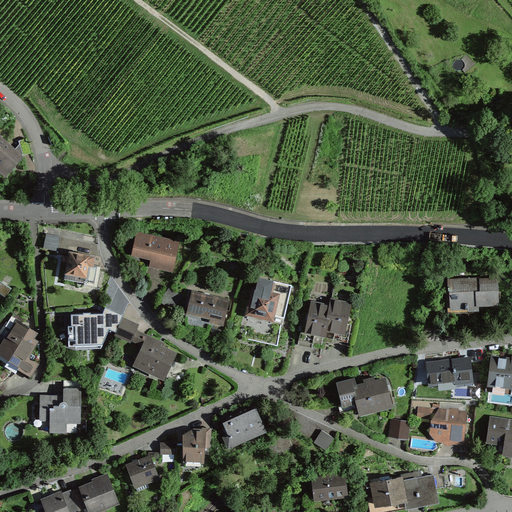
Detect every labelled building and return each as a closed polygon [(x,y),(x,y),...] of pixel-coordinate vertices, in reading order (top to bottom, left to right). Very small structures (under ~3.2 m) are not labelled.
[(0,170),(5,175),(23,156),(22,155),(15,149),(0,135),(0,170)] [(15,149),(22,155),(23,154),(23,155),(30,152),(26,138),(19,141),(20,143),(15,149)] [(61,236),(46,234),(43,248),(58,251),(61,236)] [(177,243),(139,234),(136,249),(144,251),(147,256),(145,263),(171,269),(177,243)] [(89,255),(70,252),(67,271),(66,271),(64,279),(70,278),(71,273),(86,276),(84,285),(97,287),(101,266),(93,265),(95,257),(90,256),(90,255),(89,254),(89,255)] [(292,285),(259,277),(256,290),(254,290),(248,312),(260,315),(259,319),(283,324),(292,285)] [(481,278),(448,280),(449,291),(450,291),(451,308),(466,308),(466,309),(468,309),(468,304),(477,303),(477,305),(498,304),(497,278),(481,279),(481,278)] [(183,296),(169,287),(160,301),(174,310),(183,296)] [(223,325),(229,300),(192,292),(187,312),(211,318),(210,321),(223,325)] [(346,323),(350,304),(332,300),(331,306),(326,328),(336,330),(334,339),(348,342),(351,324),(346,323)] [(326,328),(331,306),(312,302),(308,322),(303,321),(298,345),(312,347),(315,334),(324,337),(326,328)] [(109,308),(106,315),(107,315),(103,325),(110,328),(109,328),(116,331),(123,315),(109,308)] [(424,315),(422,327),(440,323),(438,311),(424,315)] [(85,343),(103,343),(109,328),(110,328),(103,325),(107,315),(106,315),(91,316),(91,312),(83,312),(83,313),(71,314),(72,333),(68,333),(69,346),(85,345),(85,343)] [(19,320),(12,315),(8,322),(7,321),(4,325),(0,331),(0,357),(7,362),(9,359),(20,366),(18,369),(28,375),(38,359),(29,353),(34,345),(32,345),(36,340),(33,338),(36,332),(18,321),(19,320)] [(138,326),(122,319),(116,333),(131,340),(135,331),(138,326)] [(158,342),(135,331),(131,340),(143,346),(135,361),(153,370),(152,371),(164,377),(175,354),(157,344),(158,342)] [(228,362),(252,369),(255,355),(232,348),(228,362)] [(271,358),(255,355),(252,369),(267,373),(271,358)] [(510,368),(511,359),(493,356),(489,384),(510,386),(511,368),(510,368)] [(471,359),(463,360),(464,374),(472,373),(471,359)] [(463,360),(427,364),(429,383),(465,380),(464,374),(463,360)] [(354,387),(357,386),(355,377),(336,382),(342,403),(342,404),(353,401),(358,400),(354,387)] [(367,381),(368,383),(357,386),(354,387),(358,400),(361,412),(388,405),(385,393),(389,392),(385,379),(375,382),(374,379),(367,381)] [(63,398),(39,398),(39,420),(50,420),(50,433),(67,433),(67,420),(81,420),(80,388),(63,388),(63,398)] [(342,403),(338,404),(341,413),(356,408),(353,401),(342,404),(342,403)] [(264,426),(254,404),(222,418),(226,427),(224,428),(227,435),(225,436),(229,445),(232,445),(241,441),(243,438),(242,436),(264,426)] [(463,425),(464,412),(457,412),(457,409),(452,409),(450,411),(439,410),(438,420),(431,426),(439,437),(442,434),(447,435),(446,442),(451,443),(454,440),(461,441),(462,431),(465,431),(465,426),(463,425)] [(505,442),(508,421),(490,418),(487,439),(505,442)] [(409,423),(393,420),(391,435),(406,438),(409,423)] [(334,438),(322,429),(314,442),(326,450),(334,438)] [(184,435),(184,460),(204,460),(204,446),(202,446),(202,431),(201,430),(197,430),(196,431),(192,431),(189,435),(184,435)] [(202,431),(202,446),(204,446),(211,447),(211,430),(202,430),(202,431)] [(289,433),(267,440),(271,453),(293,446),(289,433)] [(178,443),(161,443),(161,452),(178,452),(178,443)] [(127,465),(137,491),(149,487),(146,479),(158,475),(151,456),(127,465)] [(404,476),(401,476),(408,508),(438,503),(433,475),(423,476),(421,470),(403,474),(404,476)] [(347,494),(344,471),(335,472),(335,475),(313,477),(315,498),(347,494)] [(92,511),(118,501),(107,475),(94,480),(95,482),(81,488),(88,506),(90,511),(92,511)] [(378,511),(388,511),(408,508),(401,476),(366,483),(367,487),(373,486),(375,496),(367,497),(370,510),(378,509),(378,511)] [(88,506),(81,488),(73,491),(72,490),(71,490),(79,510),(88,506)] [(79,510),(71,490),(62,494),(69,511),(70,511),(78,509),(78,511),(79,510)] [(61,492),(42,500),(47,511),(69,511),(62,494),(61,492)]
